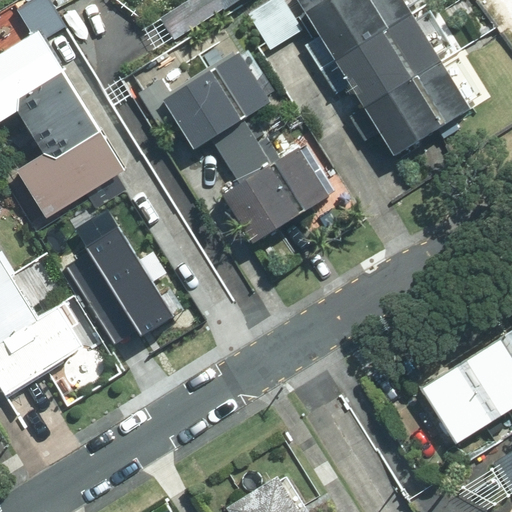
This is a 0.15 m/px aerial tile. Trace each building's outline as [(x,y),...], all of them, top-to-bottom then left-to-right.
[(250,0),(192,0),(183,6),(199,32),(250,0)] [(303,35),(281,0),(266,0),(243,14),(268,56),(303,35)] [(485,99),(424,0),(309,0),(301,5),(393,156),(485,99)] [(37,20),(0,41),(0,116),(8,112),(35,158),(2,177),(41,242),(136,186),(37,20)] [(279,108),(243,44),(152,96),(185,153),(215,136),(244,187),(225,198),(251,243),(329,198),(299,146),(272,162),(251,125),(279,108)] [(121,229),(82,254),(122,316),(161,291),(121,229)] [(0,256),(0,394),(1,396),(89,339),(61,297),(37,313),(0,256)] [(511,409),(511,331),(417,386),(451,445),(511,409)] [(511,449),(491,462),(511,497),(511,449)] [(307,511),(285,474),(223,511),(307,511)]
